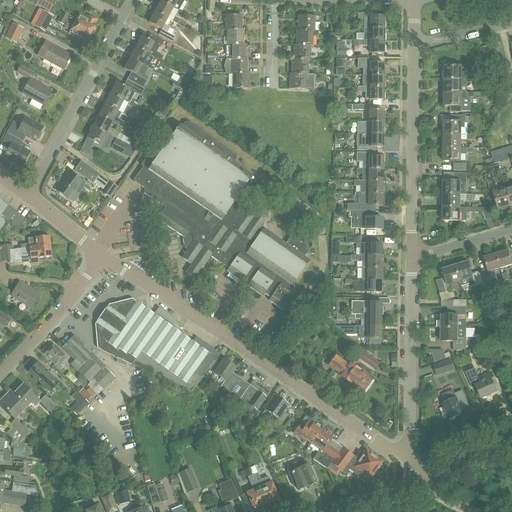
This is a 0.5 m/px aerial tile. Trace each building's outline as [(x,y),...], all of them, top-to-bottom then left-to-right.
[(45,0),(43,6),(49,10),(55,0),(54,0),(45,0)] [(160,0),(160,1),(173,8),(179,11),(185,0),(184,0),(160,0)] [(160,1),(154,12),(167,19),(173,8),(160,1)] [(34,26),(45,32),(54,16),(42,10),(34,26)] [(159,35),(172,42),(176,34),(173,32),(174,30),(170,28),(164,25),(167,19),(154,12),(148,22),(162,29),(159,35)] [(74,24),(92,33),(96,24),(97,21),(91,17),(90,18),(80,13),(74,24)] [(364,29),(384,29),(384,16),(364,16),(364,13),(358,13),(358,22),(364,22),(364,28),(364,29)] [(225,31),(227,30),(241,30),(241,16),(225,16),(225,31)] [(63,25),(66,20),(61,17),(58,22),(63,25)] [(299,31),(313,31),(315,32),(316,17),(300,17),(299,31)] [(5,38),(17,44),(24,29),(12,23),(11,25),(8,24),(2,36),(6,38),(5,38)] [(80,37),(88,41),(92,33),(74,24),(69,34),(79,39),(80,37)] [(364,41),(384,41),(384,29),(364,29),(364,28),(358,28),(358,34),(364,34),(364,41)] [(229,45),(243,45),(243,30),(241,30),(227,30),(227,45),(229,45)] [(297,46),(311,46),(313,46),(313,31),(299,31),(297,31),(297,46)] [(141,37),(135,47),(154,58),(160,61),(163,56),(156,53),(160,45),(162,46),(164,41),(150,34),(147,40),(141,37)] [(370,53),(384,53),(384,41),(364,41),(358,41),(353,41),(353,45),(358,45),(358,46),(363,46),(370,46),(370,53)] [(46,42),(38,55),(64,69),(71,56),(46,42)] [(229,59),(245,59),(245,45),(243,45),(229,45),(229,59)] [(295,60),(309,60),(311,60),(311,46),(297,46),(295,45),(295,60)] [(129,58),(148,68),(153,70),(155,66),(151,64),(154,58),(135,47),(129,58)] [(337,47),(337,56),(346,56),(346,47),(337,47)] [(494,59),(499,80),(507,79),(502,57),(494,59)] [(124,68),(147,81),(149,76),(145,74),(148,68),(129,58),(124,68)] [(226,74),(233,74),(247,74),(247,59),(245,59),(229,59),(226,59),(226,60),(224,67),(226,73),(226,74)] [(364,76),(384,76),(384,63),(372,63),(372,60),(358,59),(358,68),(364,68),(364,75),(364,76)] [(293,74),(306,75),(308,75),(309,60),(295,60),(293,60),(293,74)] [(16,73),(28,79),(33,72),(21,65),(16,73)] [(465,67),(444,66),(444,81),(461,81),(461,80),(469,80),(469,73),(464,73),(465,67)] [(233,74),(233,89),(249,89),(249,74),(247,74),(233,74)] [(290,89),(306,89),(306,75),(293,74),(291,74),(290,89)] [(178,83),(188,90),(192,82),(181,76),(178,83)] [(384,88),(384,76),(364,76),(364,81),(370,81),(370,87),(370,88),(384,88)] [(30,104),(40,110),(42,105),(43,105),(51,91),(30,79),(22,94),(32,99),(30,104)] [(124,101),(129,104),(135,93),(141,96),(144,89),(127,80),(124,87),(116,83),(110,95),(123,102),(124,101)] [(444,81),(444,93),(461,94),(461,93),(461,81),(444,81)] [(173,99),(178,102),(185,88),(175,82),(172,87),(178,90),(173,99)] [(507,82),(495,82),(495,93),(508,93),(507,82)] [(384,100),(384,88),(370,88),(370,87),(357,87),(357,88),(352,88),(352,92),(365,92),(365,100),(384,100)] [(461,93),(461,94),(444,93),(444,106),(451,106),(450,112),(462,113),(470,113),(470,112),(471,112),(471,98),(474,98),(481,98),(481,93),(461,93)] [(110,95),(104,105),(118,112),(123,102),(110,95)] [(104,105),(99,116),(112,123),(122,128),(126,130),(129,125),(120,120),(119,119),(122,114),(118,112),(104,105)] [(167,115),(158,110),(155,116),(164,121),(167,115)] [(369,123),(383,123),(383,111),(369,110),(369,122),(369,123)] [(99,116),(93,127),(113,137),(117,139),(128,145),(129,145),(132,140),(119,133),(119,134),(114,131),(115,131),(110,128),(112,123),(99,116)] [(444,122),(444,136),(461,136),(461,135),(461,128),(465,128),(465,122),(465,116),(450,116),(450,123),(444,122)] [(7,133),(21,141),(24,135),(35,141),(36,139),(39,141),(43,135),(39,133),(43,128),(25,118),(20,127),(12,123),(7,133)] [(357,135),(383,136),(383,123),(369,123),(369,122),(357,122),(357,134),(357,135)] [(260,296),(264,294),(270,299),(271,303),(282,310),(286,309),(295,295),(294,284),(308,264),(307,259),(305,257),(312,246),(312,242),(298,232),(294,233),(286,244),(262,227),(264,224),(263,219),(250,210),(246,211),(245,212),(244,206),(247,201),(240,196),(251,179),(250,174),(234,163),(236,160),(236,155),(189,123),(185,124),(182,128),(178,128),(161,152),(154,147),(141,166),(143,167),(133,182),(144,190),(145,193),(165,208),(159,217),(159,220),(181,236),(185,236),(186,244),(189,246),(184,255),(184,260),(191,265),(185,273),(195,280),(211,257),(228,269),(228,273),(239,281),(243,280),(249,284),(249,288),(260,296)] [(93,127),(87,139),(94,142),(101,146),(101,145),(105,148),(108,149),(109,146),(112,148),(117,139),(113,137),(93,127)] [(17,164),(22,166),(29,153),(18,146),(21,141),(7,133),(1,144),(9,148),(5,157),(9,159),(8,161),(16,166),(17,164)] [(357,151),(371,151),(371,147),(383,147),(383,136),(357,135),(357,139),(357,151)] [(461,149),(461,140),(461,136),(444,136),(444,149),(461,149)] [(122,143),(117,152),(123,155),(128,146),(122,143)] [(128,146),(123,155),(130,159),(135,149),(129,145),(128,145),(128,146)] [(508,148),(502,149),(506,161),(511,159),(508,148)] [(444,162),(461,163),(461,154),(468,154),(468,153),(473,153),(473,149),(461,149),(444,149),(444,162)] [(502,149),(497,151),(500,162),(506,161),(502,149)] [(500,162),(497,151),(491,153),(492,157),(493,162),(494,164),(500,162)] [(363,169),(383,169),(383,157),(371,157),(371,153),(357,153),(357,162),(363,162),(363,169)] [(74,171),(93,184),(100,174),(81,161),(74,171)] [(383,169),(363,169),(356,169),(356,174),(362,174),(362,181),(383,181),(383,169)] [(58,191),(74,203),(79,196),(78,196),(85,186),(85,182),(83,180),(82,182),(69,173),(60,186),(61,186),(58,191)] [(460,196),(460,195),(460,183),(467,183),(467,173),(454,173),(454,182),(443,182),(443,195),(460,196)] [(493,194),(498,210),(511,206),(505,189),(498,191),(493,173),(485,176),(486,180),(487,180),(491,195),(493,194)] [(103,176),(95,183),(98,187),(106,180),(103,176)] [(101,192),(110,198),(117,187),(108,181),(101,192)] [(382,193),(383,181),(362,181),(354,181),(354,186),(360,186),(360,193),(382,193)] [(382,193),(360,193),(359,193),(359,205),(361,205),(361,206),(382,206),(382,193)] [(460,208),(460,200),(460,196),(443,195),(443,208),(460,209),(460,208)] [(0,230),(7,221),(18,229),(24,219),(0,201),(0,230)] [(460,209),(443,208),(443,222),(467,222),(467,213),(483,213),(486,221),(493,218),(490,208),(467,208),(460,208),(460,209)] [(93,220),(89,217),(84,225),(87,228),(93,220)] [(382,218),(360,217),(360,229),(364,229),(364,234),(374,234),(374,229),(382,230),(382,218)] [(359,257),(382,257),(382,244),(360,243),(361,236),(349,236),(349,243),(356,243),(356,248),(359,248),(359,255),(359,257)] [(28,244),(20,245),(20,249),(20,250),(31,249),(31,251),(50,249),(49,237),(36,238),(35,239),(28,240),(28,244)] [(13,251),(0,252),(1,262),(14,260),(15,265),(22,264),(21,255),(20,250),(20,249),(13,250),(13,251)] [(31,249),(20,250),(21,255),(27,254),(29,254),(30,264),(39,263),(38,259),(51,257),(50,249),(31,251),(31,249)] [(511,262),(508,251),(496,255),(501,269),(511,265),(511,262)] [(359,257),(359,255),(351,255),(351,260),(361,261),(368,261),(368,268),(382,269),(382,257),(359,257)] [(480,272),(484,284),(485,287),(498,283),(495,272),(501,271),(500,269),(501,269),(496,255),(484,258),(487,269),(480,272)] [(456,267),(460,282),(461,282),(462,286),(470,284),(471,287),(484,284),(480,272),(473,274),(475,278),(473,278),(468,263),(456,267)] [(304,282),(314,268),(308,264),(299,279),(304,282)] [(440,294),(442,301),(455,297),(454,294),(451,285),(460,282),(456,267),(444,271),(446,278),(443,279),(444,283),(447,292),(440,294)] [(362,268),(362,279),(362,281),(382,281),(382,269),(368,268),(362,268)] [(324,276),(317,286),(321,289),(328,278),(324,276)] [(362,281),(362,279),(352,279),(352,285),(361,285),(361,292),(382,293),(382,281),(362,281)] [(10,295),(31,308),(39,295),(19,282),(10,295)] [(0,297),(5,301),(11,292),(0,285),(0,297)] [(96,297),(93,304),(99,307),(102,300),(96,297)] [(109,315),(107,318),(105,321),(105,324),(106,325),(99,334),(100,350),(101,351),(118,358),(116,362),(124,366),(126,362),(191,392),(215,359),(191,342),(135,302),(134,301),(119,305),(113,315),(112,314),(109,315)] [(355,315),(381,316),(381,303),(352,303),(351,315),(355,315)] [(442,329),(459,329),(466,329),(467,307),(455,307),(455,313),(458,313),(458,316),(442,315),(442,329)] [(0,340),(3,337),(0,334),(6,326),(10,320),(0,313),(0,340)] [(381,316),(355,315),(355,319),(360,319),(360,320),(361,320),(361,326),(361,327),(381,328),(381,316)] [(381,328),(361,327),(342,327),(342,332),(351,332),(351,331),(355,331),(355,335),(360,335),(360,339),(367,339),(367,340),(381,340),(381,328)] [(454,350),(467,350),(467,337),(459,337),(459,329),(442,329),(442,342),(454,342),(454,350)] [(93,379),(104,389),(115,377),(105,367),(106,367),(93,354),(74,336),(70,341),(63,348),(75,360),(71,364),(90,383),(93,379)] [(194,338),(191,342),(215,359),(218,354),(217,354),(205,345),(194,338)] [(45,355),(61,370),(63,368),(61,365),(67,359),(64,356),(65,356),(54,345),(45,355)] [(373,369),(375,370),(380,363),(361,350),(357,357),(373,369)] [(350,383),(363,392),(373,379),(359,369),(358,371),(351,366),(351,367),(336,357),(330,365),(345,376),(344,377),(351,381),(350,383)] [(214,360),(205,373),(211,377),(220,365),(214,360)] [(220,365),(211,377),(221,385),(215,394),(220,398),(218,401),(226,406),(228,403),(234,407),(250,385),(231,372),(234,367),(224,360),(220,365)] [(434,367),(437,377),(456,371),(452,360),(434,367)] [(38,362),(28,372),(50,393),(60,383),(38,362)] [(477,386),(482,398),(485,397),(487,397),(492,395),(493,393),(496,392),(493,385),(497,384),(491,373),(480,378),(477,371),(474,370),(467,374),(473,388),(477,386)] [(148,381),(151,388),(158,386),(155,378),(148,381)] [(250,385),(234,407),(240,411),(247,416),(249,414),(255,418),(259,412),(257,411),(266,398),(266,397),(269,392),(253,380),(250,385)] [(23,384),(14,393),(27,406),(32,402),(36,405),(39,402),(40,401),(23,384)] [(271,384),(267,390),(281,398),(285,392),(271,384)] [(83,388),(78,393),(82,397),(88,403),(93,398),(97,393),(91,387),(86,391),(83,388)] [(15,419),(27,406),(14,393),(11,391),(0,402),(0,404),(15,419)] [(457,418),(463,415),(462,413),(470,409),(462,391),(454,395),(452,391),(441,395),(445,403),(442,404),(449,420),(451,419),(452,421),(457,418)] [(78,393),(77,392),(72,398),(77,402),(82,397),(78,393)] [(262,417),(275,425),(278,420),(280,421),(285,414),(283,413),(288,405),(276,397),(274,396),(264,409),(266,410),(262,417)] [(58,408),(48,398),(42,405),(52,414),(58,408)] [(236,429),(246,425),(243,418),(234,421),(236,429)] [(9,425),(25,440),(31,434),(15,419),(9,425)] [(312,444),(322,429),(314,423),(312,426),(309,424),(306,429),(301,425),(294,434),(303,441),(305,439),(312,444)] [(274,431),(280,434),(284,428),(279,424),(274,431)] [(318,462),(331,442),(329,440),(332,436),(322,429),(312,444),(321,450),(319,454),(318,453),(314,459),(318,462)] [(293,443),(296,446),(298,443),(288,436),(287,436),(282,432),(280,435),(285,439),(292,444),(293,443)] [(0,452),(2,453),(2,455),(10,456),(10,451),(3,450),(4,438),(2,438),(1,437),(0,436),(0,452)] [(271,443),(274,448),(281,443),(277,438),(271,443)] [(26,459),(29,459),(30,444),(18,443),(15,440),(14,440),(14,445),(13,457),(26,458),(26,459)] [(349,469),(350,470),(357,460),(332,441),(331,442),(318,462),(337,476),(341,470),(345,474),(349,469)] [(360,478),(366,483),(369,478),(370,479),(382,462),(366,451),(362,457),(360,456),(357,460),(350,470),(361,478),(360,478)] [(296,485),(299,491),(317,483),(309,465),(305,466),(303,460),(285,467),(293,486),(296,485)] [(13,482),(29,485),(30,478),(23,477),(25,463),(16,461),(15,469),(5,467),(4,474),(14,476),(13,482)] [(190,468),(177,474),(177,475),(180,483),(184,494),(199,488),(197,485),(201,483),(196,473),(193,474),(190,468)] [(258,473),(252,475),(253,477),(255,476),(260,488),(266,505),(272,502),(273,504),(277,502),(277,500),(278,500),(269,477),(262,479),(261,480),(258,473)] [(172,485),(180,483),(177,475),(170,478),(172,485)] [(254,491),(242,496),(245,504),(251,502),(254,510),(257,509),(257,510),(261,508),(261,507),(266,505),(260,488),(255,476),(253,477),(249,479),(254,491)] [(211,510),(212,511),(233,511),(229,502),(238,498),(233,487),(234,486),(231,480),(219,485),(221,490),(219,491),(224,503),(222,504),(222,505),(211,510)] [(0,507),(1,503),(24,507),(26,495),(38,497),(35,487),(13,483),(12,492),(3,491),(4,486),(0,485),(0,507)] [(147,487),(152,505),(160,503),(168,501),(164,488),(156,491),(155,485),(147,487)] [(116,494),(118,505),(131,502),(128,491),(116,494)] [(101,500),(106,511),(115,511),(118,511),(111,495),(101,500)]
